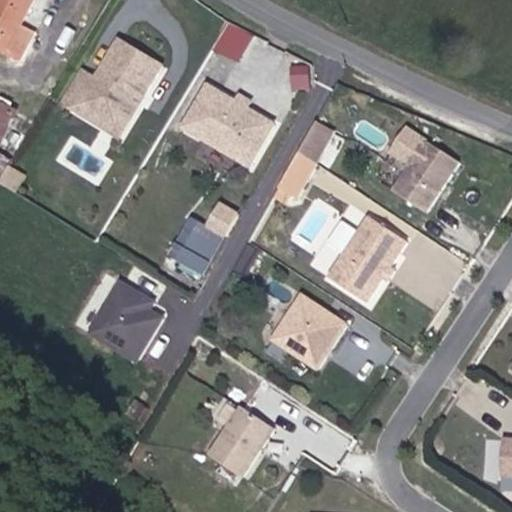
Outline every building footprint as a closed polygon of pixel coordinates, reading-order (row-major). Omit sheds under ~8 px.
[(231,20),(217,49),(244,62),(258,33),(231,20)] [(79,97),(99,111),(123,105),(135,84),(141,87),(158,57),(115,31),(92,72),(79,64),(60,96),(75,105),(79,97)] [(298,88),(315,87),(314,64),(297,65),(298,88)] [(205,75),(178,117),(244,158),(270,116),(205,75)] [(141,87),(135,84),(123,105),(99,111),(79,97),(75,105),(117,130),(141,87)] [(0,150),(3,152),(24,108),(0,96),(0,150)] [(422,136),(389,187),(421,208),(454,158),(422,136)] [(299,182),(311,160),(295,149),(282,173),(299,182)] [(0,164),(0,177),(9,183),(19,167),(4,157),(0,164)] [(291,196),(299,182),(282,173),(274,186),(291,196)] [(220,230),(232,208),(214,198),(202,220),(219,229),(220,230)] [(197,268),(219,229),(202,220),(186,211),(164,250),(197,268)] [(362,298),(402,237),(364,212),(324,274),(362,298)] [(147,301),(151,293),(117,274),(88,326),(136,352),(160,309),(147,301)] [(312,364),(341,320),(297,291),(268,335),(312,364)] [(236,472),(268,423),(236,402),(203,451),(236,472)] [(496,470),(511,471),(511,433),(498,433),(496,470)]
